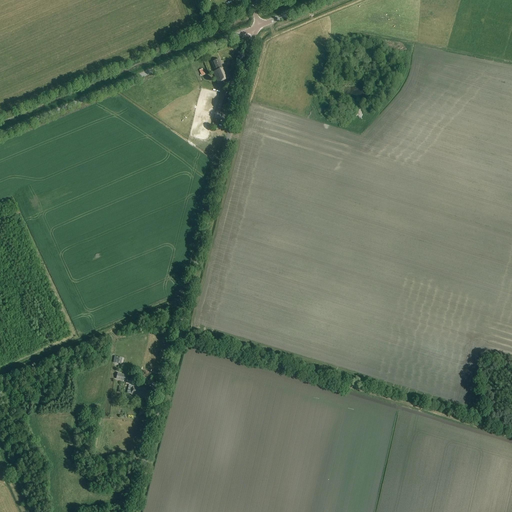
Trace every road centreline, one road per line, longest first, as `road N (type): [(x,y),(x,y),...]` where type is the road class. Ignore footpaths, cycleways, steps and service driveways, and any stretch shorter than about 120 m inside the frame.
road 1 (unclassified): [(256,26),(131,511)]
road 2 (track): [(177,334),(511,435)]
road 3 (unclassified): [(256,26),(0,134)]
